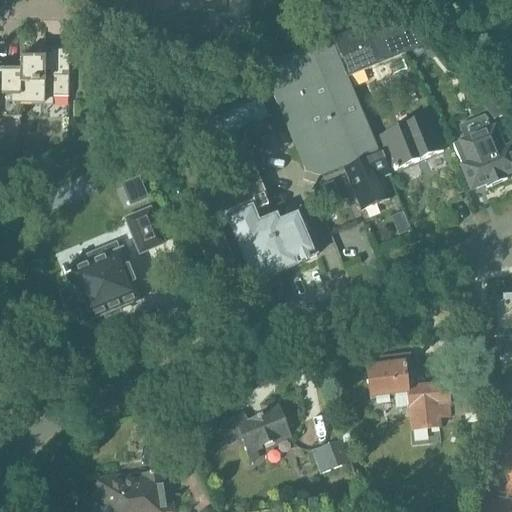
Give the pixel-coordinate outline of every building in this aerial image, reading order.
[(175,0),(176,0),(200,1),(200,13),(224,13),(224,23),(249,23),(249,0),(175,0)] [(330,41),(346,81),(424,48),(394,14),(330,41)] [(377,154),(346,81),(330,41),(259,71),(304,177),(319,179),(355,163),(377,154)] [(44,44),(44,59),(20,59),(20,65),(0,65),(0,126),(4,127),(4,120),(21,120),(21,105),(52,106),(52,99),(69,99),(69,44),(44,44)] [(163,159),(267,118),(255,87),(151,129),(163,159)] [(487,98),(479,104),(494,121),(501,115),(487,98)] [(443,152),(429,117),(380,137),(394,172),(443,152)] [(464,141),(452,146),(462,168),(461,168),(471,191),(485,185),(486,189),(507,180),(505,177),(511,173),(511,154),(509,148),(503,150),(494,129),(489,131),(464,141)] [(344,170),(362,212),(389,200),(380,179),(390,174),(382,154),(378,156),(377,154),(355,163),(356,165),(344,170)] [(274,222),(264,226),(259,211),(267,207),(264,199),(266,198),(251,162),(228,171),(233,182),(199,196),(206,214),(192,219),(199,237),(196,239),(210,274),(234,264),(220,230),(230,226),(254,284),(293,268),(292,267),(316,257),(298,213),(274,223),(274,222)] [(164,245),(149,211),(125,221),(140,255),(164,245)] [(86,323),(141,300),(121,252),(118,253),(115,246),(86,258),(89,265),(69,274),(67,269),(62,272),(64,279),(67,278),(72,289),(60,294),(68,314),(80,309),(86,323)] [(185,279),(195,275),(191,265),(180,269),(185,279)] [(511,300),(491,301),(492,339),(496,339),(497,353),(500,353),(500,362),(511,361),(511,300)] [(394,400),(408,398),(412,434),(440,431),(439,420),(451,418),(447,384),(415,388),(411,356),(387,358),(388,366),(367,368),(370,400),(394,397),(394,400)] [(494,359),(482,360),(483,397),(492,397),(492,387),(495,387),(494,359)] [(248,452),(289,436),(275,401),(261,406),(265,415),(243,424),(240,416),(220,424),(227,443),(242,437),(248,452)] [(350,465),(341,441),(311,452),(319,475),(350,465)] [(172,511),(170,498),(167,473),(120,480),(120,483),(95,486),(98,502),(110,500),(111,511),(172,511)] [(354,485),(342,486),(344,501),(356,499),(354,485)]
